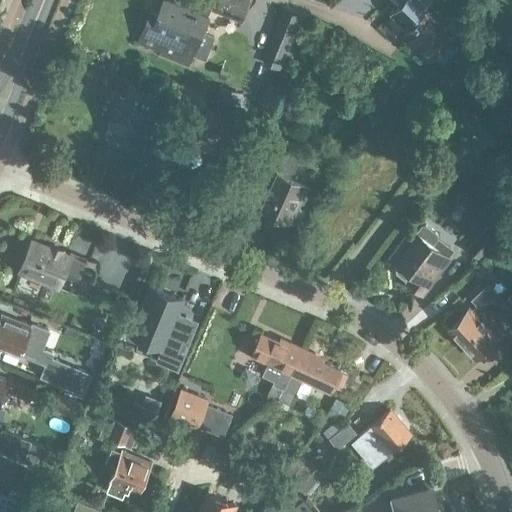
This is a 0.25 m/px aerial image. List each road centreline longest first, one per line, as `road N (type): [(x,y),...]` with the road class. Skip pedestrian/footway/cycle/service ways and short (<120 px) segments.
road 1 (unclassified): [(504,511),(454,403),(386,336),(0,167)]
road 2 (unknown): [(323,303),(461,127),(486,110),(511,107)]
